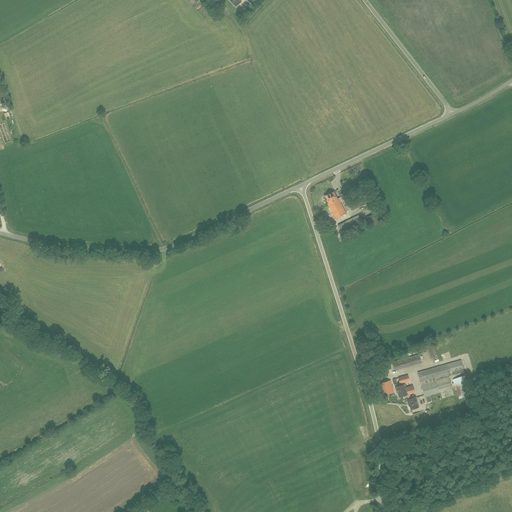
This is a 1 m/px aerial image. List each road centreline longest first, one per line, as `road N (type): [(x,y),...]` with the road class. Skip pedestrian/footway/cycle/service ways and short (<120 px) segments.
road 1 (unclassified): [(385,511),(371,406),(300,185)]
road 2 (unclassified): [(0,233),(161,250),(300,185)]
road 3 (unclassified): [(300,185),(451,113)]
road 4 (unclassified): [(451,113),(364,0)]
